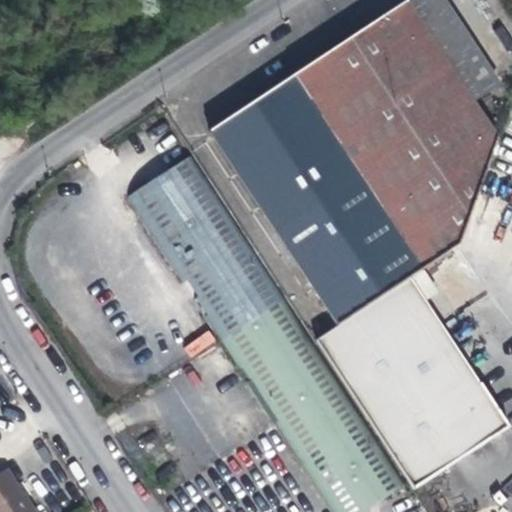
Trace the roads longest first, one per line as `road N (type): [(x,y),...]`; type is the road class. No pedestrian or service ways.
road 1 (unclassified): [(273,0),(18,163),(0,190)]
road 2 (unclassified): [(0,314),(130,511)]
